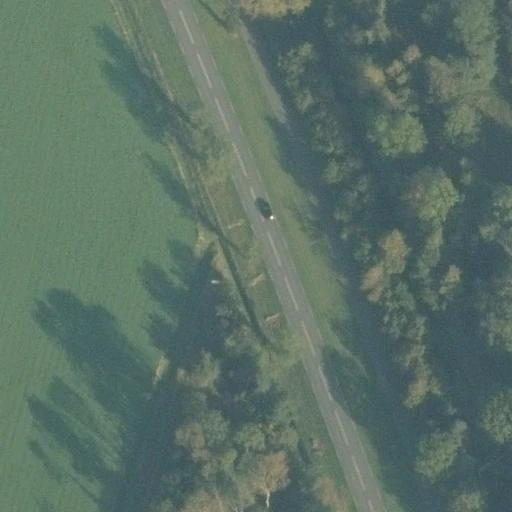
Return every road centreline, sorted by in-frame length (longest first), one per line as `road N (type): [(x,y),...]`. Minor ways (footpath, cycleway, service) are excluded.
road 1 (unclassified): [(435,511),(235,0)]
road 2 (secondary): [(372,511),(173,0)]
